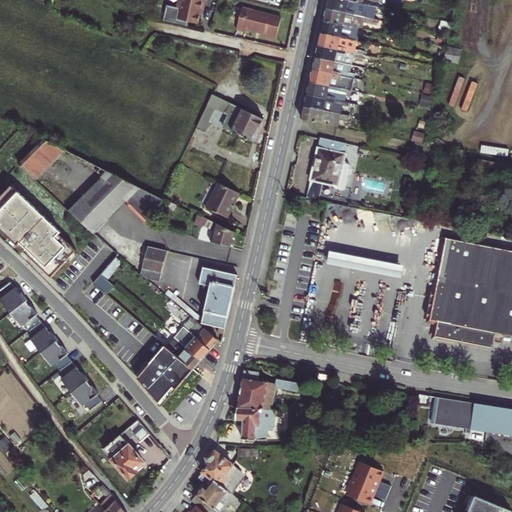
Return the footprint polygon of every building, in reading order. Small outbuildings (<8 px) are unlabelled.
[(203,0),(175,0),(173,9),(163,7),(160,22),(184,27),(185,23),(195,25),(198,14),(199,7),(201,8),(203,0)] [(343,0),(326,0),(325,7),(359,15),(373,18),(374,12),(360,9),(359,12),(354,10),(355,3),(343,0)] [(325,7),(322,20),(350,26),(356,28),(357,23),(371,26),(373,18),(359,15),(325,7)] [(267,38),(277,41),(283,19),(243,9),(238,31),(247,33),(248,30),(268,35),(267,38)] [(322,20),(320,31),(347,38),(349,30),(357,32),(359,28),(356,28),(350,26),(322,20)] [(357,23),(356,28),(359,28),(370,31),(371,26),(357,23)] [(320,31),(317,44),(351,52),(352,49),(354,50),(356,40),(347,38),(320,31)] [(317,44),(314,56),(341,63),(343,54),(351,56),(351,52),(317,44)] [(460,51),(444,48),(441,60),(441,62),(457,65),(460,51)] [(314,56),(311,69),(354,79),(355,75),(348,73),(349,64),(341,63),(314,56)] [(311,69),(308,80),(344,88),(346,81),(353,82),(354,79),(311,69)] [(308,80),(305,92),(341,100),(344,88),(308,80)] [(305,92),(303,105),(330,111),(332,103),(350,107),(350,102),(341,100),(305,92)] [(221,129),(251,144),(263,121),(212,96),(200,121),(208,124),(215,110),(228,117),(221,129)] [(303,105),(300,118),(336,126),(337,119),(347,121),(348,115),(330,111),(303,105)] [(210,125),(208,124),(200,121),(195,131),(204,136),(210,125)] [(344,144),(317,138),(308,180),(332,185),(332,187),(333,188),(334,188),(336,189),(340,189),(342,186),(346,169),(347,167),(345,164),(343,164),(342,164),(340,164),(344,144)] [(42,141),(20,167),(98,235),(126,203),(149,224),(168,202),(161,199),(55,148),(42,141)] [(463,151),(450,150),(448,163),(459,167),(463,151)] [(207,209),(210,210),(221,185),(219,184),(207,209)] [(15,185),(0,201),(0,224),(22,245),(25,242),(34,250),(31,253),(53,273),(64,261),(68,264),(81,249),(63,233),(65,231),(15,185)] [(210,210),(231,221),(235,211),(232,209),(234,203),(236,204),(241,194),(221,185),(210,210)] [(232,209),(235,211),(238,205),(243,195),(241,194),(236,204),(234,203),(232,209)] [(209,244),(232,249),(236,234),(204,219),(197,216),(193,224),(201,227),(201,226),(213,231),(209,244)] [(511,246),(444,234),(441,250),(447,252),(439,290),(449,292),(441,334),(495,344),(498,332),(511,334),(511,246)] [(163,284),(164,276),(169,253),(149,249),(145,272),(144,276),(149,280),(163,284)] [(447,252),(441,250),(429,318),(437,320),(435,333),(441,334),(449,292),(439,290),(447,252)] [(334,264),(409,274),(410,261),(336,251),(334,264)] [(238,276),(203,267),(199,282),(212,285),(203,322),(226,328),(238,276)] [(94,284),(108,297),(117,287),(103,275),(94,284)] [(10,282),(0,289),(0,293),(3,297),(0,299),(0,300),(10,313),(26,302),(27,300),(23,296),(22,297),(10,282)] [(26,302),(10,313),(21,327),(24,325),(29,331),(41,321),(36,315),(38,314),(34,309),(32,310),(26,302)] [(56,341),(58,340),(54,335),(52,336),(50,333),(41,321),(29,331),(33,337),(30,339),(41,353),(56,341)] [(199,323),(190,333),(210,350),(219,341),(199,323)] [(175,337),(182,343),(202,360),(210,350),(190,333),(186,338),(179,332),(175,337)] [(59,371),(72,361),(67,355),(68,354),(64,349),(63,350),(60,347),(56,341),(41,353),(52,367),(54,365),(59,371)] [(171,341),(166,347),(193,369),(193,370),(202,360),(182,343),(178,346),(171,341)] [(166,347),(165,346),(137,378),(161,406),(193,369),(166,347)] [(72,361),(59,371),(64,377),(61,379),(72,393),(87,381),(88,380),(84,375),(83,376),(81,373),(72,361)] [(260,366),(247,363),(243,376),(240,407),(274,408),(277,385),(297,389),(299,379),(273,375),(273,378),(259,375),(260,366)] [(199,375),(212,385),(214,375),(205,368),(199,375)] [(87,381),(72,393),(82,407),(85,404),(90,411),(102,401),(97,395),(99,394),(95,389),(93,390),(91,386),(87,381)] [(424,396),(423,404),(431,404),(432,397),(424,396)] [(441,396),(438,396),(433,421),(437,422),(441,396)] [(441,396),(437,422),(482,430),(485,408),(486,404),(441,396)] [(105,441),(109,445),(121,435),(128,444),(136,437),(141,444),(151,435),(120,398),(91,422),(94,426),(88,431),(100,445),(105,441)] [(266,438),(270,438),(271,431),(271,428),(275,428),(277,424),(278,413),(274,408),(240,407),(239,421),(245,422),(244,436),(266,438)] [(511,412),(485,408),(482,430),(511,434),(511,412)] [(109,445),(104,450),(130,480),(139,472),(137,469),(144,463),(128,444),(121,435),(109,445)] [(78,442),(82,447),(87,442),(84,438),(78,442)] [(260,446),(244,445),(244,453),(260,454),(260,446)] [(233,464),(213,448),(204,460),(208,463),(203,471),(235,493),(239,488),(224,477),(233,464)] [(365,460),(357,477),(391,491),(394,484),(382,479),(386,469),(365,460)] [(260,511),(241,498),(235,493),(203,471),(197,479),(203,484),(190,501),(196,505),(203,511),(221,511),(229,502),(238,504),(248,511),(260,511)] [(391,491),(357,477),(350,493),(371,502),(376,493),(388,498),(391,491)] [(91,497),(106,511),(125,511),(111,495),(104,503),(95,494),(91,497)] [(0,501),(0,508),(1,510),(10,503),(5,497),(0,501)] [(511,511),(478,497),(471,511),(511,511)] [(346,502),(342,511),(367,511),(368,511),(346,502)]
